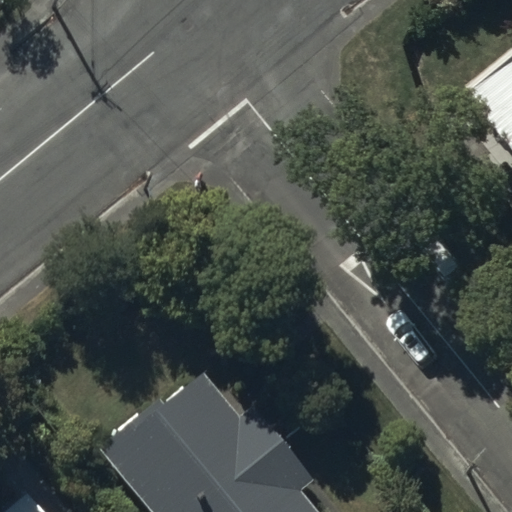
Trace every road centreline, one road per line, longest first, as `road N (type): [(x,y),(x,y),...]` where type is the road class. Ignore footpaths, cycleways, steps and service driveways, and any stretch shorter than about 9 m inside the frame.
road 1 (residential): [(217,0),(243,97),(511,421)]
road 2 (unclassified): [(0,178),(217,0)]
